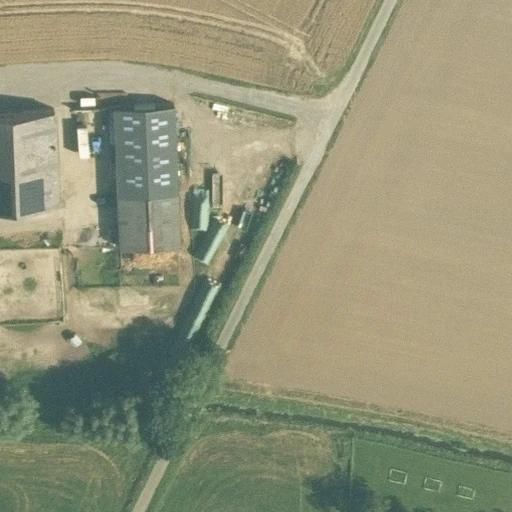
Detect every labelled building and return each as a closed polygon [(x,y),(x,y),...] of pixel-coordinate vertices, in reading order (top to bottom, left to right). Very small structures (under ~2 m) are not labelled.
[(179,102),(138,105),(139,123),(141,187),(118,187),(118,243),(175,240),(183,239),(179,102)] [(204,103),(202,120),(261,126),(263,110),(204,103)] [(138,105),(106,106),(107,124),(139,123),(138,105)] [(54,108),(0,110),(0,204),(58,202),(54,108)] [(139,123),(107,124),(109,188),(118,187),(141,187),(139,123)]
